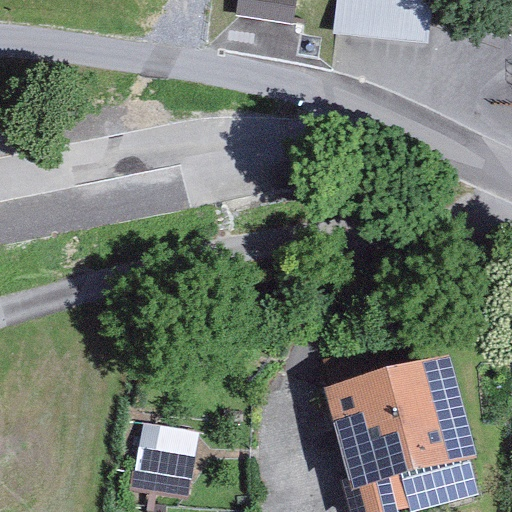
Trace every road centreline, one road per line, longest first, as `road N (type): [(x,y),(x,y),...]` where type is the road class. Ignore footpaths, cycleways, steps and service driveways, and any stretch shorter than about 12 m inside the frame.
road 1 (unclassified): [(511,178),(353,98),(52,43),(0,42)]
road 2 (track): [(511,206),(93,282),(0,315)]
